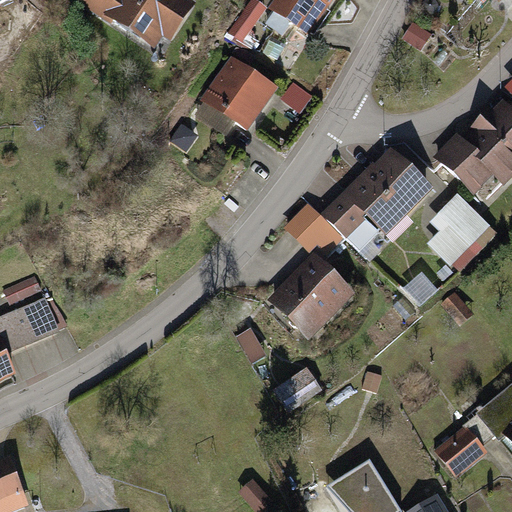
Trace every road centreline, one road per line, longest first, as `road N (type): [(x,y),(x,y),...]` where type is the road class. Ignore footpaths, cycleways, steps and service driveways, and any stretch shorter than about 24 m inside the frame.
road 1 (residential): [(353,97),(282,204),(204,287),(131,342),(0,402)]
road 2 (residential): [(353,97),(423,119),(511,35)]
